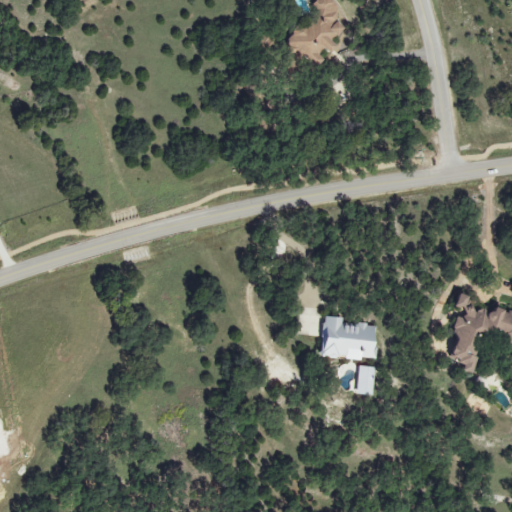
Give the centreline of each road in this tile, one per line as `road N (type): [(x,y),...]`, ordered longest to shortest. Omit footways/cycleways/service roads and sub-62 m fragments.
road 1 (residential): [(0,275),(149,226),(511,166)]
road 2 (residential): [(415,0),(450,176)]
